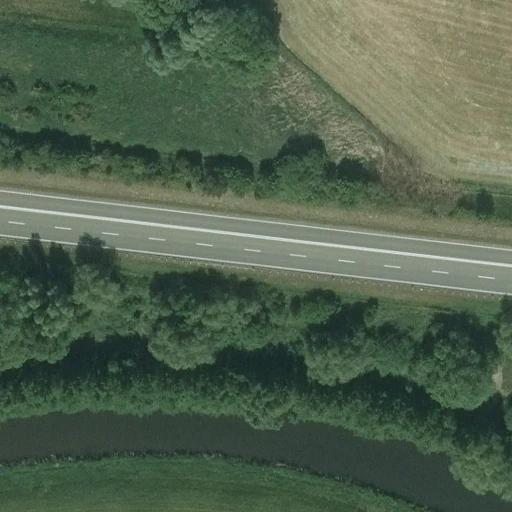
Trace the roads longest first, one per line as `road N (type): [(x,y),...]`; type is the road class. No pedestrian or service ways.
road 1 (trunk): [(0,226),(511,285)]
road 2 (trunk): [(511,260),(0,202)]
